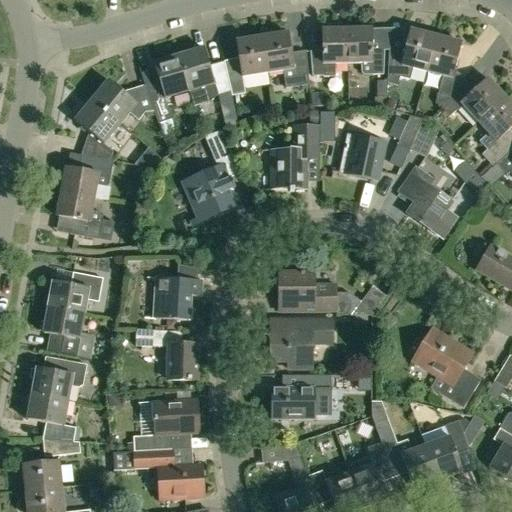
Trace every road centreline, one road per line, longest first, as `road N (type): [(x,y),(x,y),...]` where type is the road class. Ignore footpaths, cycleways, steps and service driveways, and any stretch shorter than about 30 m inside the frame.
road 1 (residential): [(239,511),(225,376),(231,284),(246,243),(276,229),(360,231),(511,326)]
road 2 (residential): [(0,233),(28,45)]
road 3 (residential): [(28,45),(211,0)]
